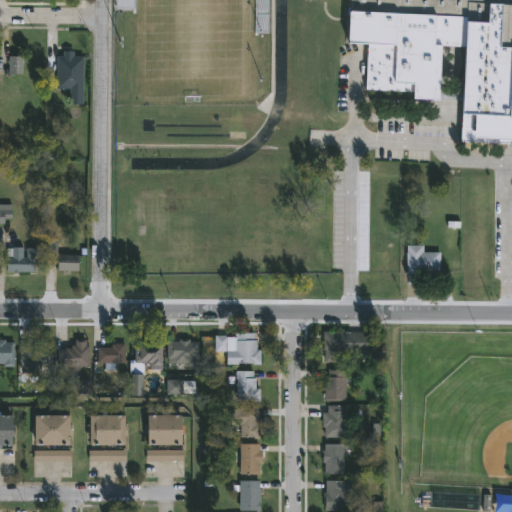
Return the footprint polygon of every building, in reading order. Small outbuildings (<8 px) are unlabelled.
[(116,11),(116,0),(134,0),(134,11),(116,11)] [(511,0),(511,143),(510,143),(510,147),(460,145),(461,119),(467,49),(442,47),(439,101),(415,99),(415,94),(363,91),(365,50),(357,50),(348,49),(351,1),(323,0),(511,0)] [(70,106),(70,89),(56,89),(56,53),(73,53),(73,58),(82,58),(82,106),(70,106)] [(7,76),(7,58),(22,58),(22,76),(7,76)] [(0,225),(0,206),(10,206),(10,225),(0,225)] [(407,277),(440,277),(440,255),(424,255),(424,248),(407,248),(407,277)] [(6,250),(37,250),(37,274),(6,274),(6,250)] [(78,272),(57,272),(57,256),(78,256),(78,272)] [(364,335),(364,363),(321,363),(321,335),(364,335)] [(226,365),(226,352),(214,352),(214,336),(258,336),(258,365),(226,365)] [(51,367),(19,367),(19,341),(51,341),(51,367)] [(161,341),(161,365),(144,365),(144,377),(132,377),(132,341),(161,341)] [(0,342),(13,342),(13,367),(0,367),(0,342)] [(79,375),(58,375),(58,349),(73,349),(73,342),(88,342),(88,369),(79,369),(79,375)] [(198,342),(198,365),(167,365),(167,342),(198,342)] [(124,364),(97,364),(97,347),(124,347),(124,364)] [(345,402),(323,402),(323,371),(345,371),(345,402)] [(235,373),(257,373),(257,403),(235,403),(235,373)] [(323,407),(345,407),(345,439),(323,439),(323,407)] [(230,426),(230,409),(258,409),(258,440),(240,440),(240,426),(230,426)] [(70,446),(35,447),(34,418),(69,417),(70,446)] [(125,446),(90,446),(90,417),(125,417),(125,446)] [(147,417),(181,417),(181,447),(147,447),(147,417)] [(0,447),(0,418),(13,418),(13,447),(0,447)] [(258,476),(239,476),(239,446),(258,446),(258,476)] [(342,446),(342,476),(323,476),(323,446),(342,446)] [(182,451),(182,462),(145,462),(145,451),(182,451)] [(124,452),(124,462),(89,462),(89,452),(124,452)] [(68,453),(68,462),(35,462),(35,453),(68,453)] [(239,511),(239,482),(259,482),(259,511),(239,511)] [(324,511),(324,482),(350,482),(350,511),(324,511)] [(511,511),(511,496),(495,496),(495,511),(511,511)]
